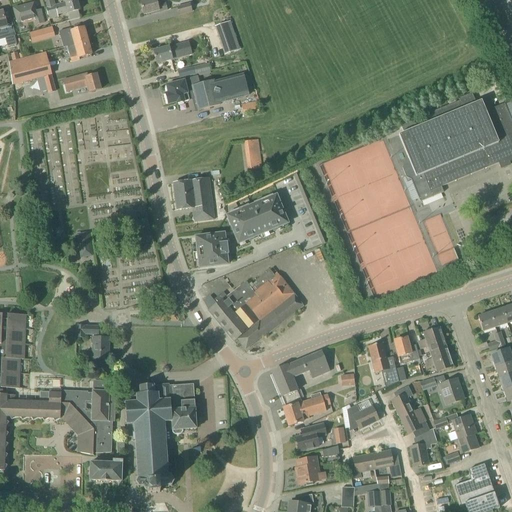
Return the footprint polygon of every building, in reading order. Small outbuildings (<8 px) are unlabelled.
[(80,19),(78,11),(79,11),(76,0),(64,0),(65,4),(46,9),(49,20),(58,18),(57,16),(65,14),(67,22),(80,19)] [(157,5),(155,0),(149,0),(140,3),(143,16),(150,14),(151,16),(167,11),(165,4),(157,5)] [(35,11),(33,4),(13,10),(17,24),(34,20),(36,26),(45,24),(41,10),(35,11)] [(179,16),(192,13),(190,4),(176,7),(179,16)] [(3,12),(0,12),(0,39),(3,39),(5,39),(7,47),(17,45),(14,36),(15,36),(10,17),(4,19),(3,12)] [(218,37),(233,32),(230,23),(215,28),(218,37)] [(511,27),(503,33),(511,49),(511,27)] [(30,42),(35,40),(53,35),(51,28),(28,34),(30,42)] [(63,48),(87,42),(84,28),(72,32),(71,29),(58,32),(63,48)] [(239,50),(236,41),(222,46),(225,55),(239,50)] [(87,42),(63,48),(63,49),(67,48),(71,64),(79,61),(78,59),(91,55),(87,42)] [(180,55),(177,45),(169,48),(153,52),(156,65),(172,60),(171,57),(180,55)] [(12,62),(19,60),(16,49),(9,50),(12,62)] [(12,86),(40,79),(51,76),(47,59),(45,53),(19,60),(12,62),(9,63),(9,69),(12,86)] [(198,77),(210,74),(210,72),(211,72),(209,64),(177,71),(179,79),(198,75),(198,77)] [(88,77),(87,74),(62,80),(66,93),(87,87),(89,93),(100,90),(96,75),(88,77)] [(51,76),(40,79),(44,93),(47,92),(48,94),(56,92),(52,76),(51,76)] [(244,76),(215,84),(214,81),(191,87),(186,89),(184,81),(166,86),(168,94),(165,95),(168,105),(176,103),(176,104),(184,102),(194,100),(197,112),(220,106),(220,104),(249,97),(244,76)] [(481,102),(398,136),(408,160),(414,175),(409,177),(410,179),(419,199),(420,203),(421,202),(431,198),(432,202),(442,198),(440,194),(433,197),(431,192),(438,188),(441,187),(498,164),(500,170),(510,166),(509,162),(511,161),(511,123),(504,104),(491,110),(487,100),(481,102)] [(243,116),(259,114),(258,102),(241,105),(243,116)] [(415,127),(413,121),(401,126),(403,132),(415,127)] [(247,171),(261,169),(258,140),(243,142),(247,171)] [(389,141),(325,164),(361,262),(367,262),(368,263),(368,262),(374,262),(372,258),(368,258),(368,231),(381,231),(381,220),(387,220),(389,225),(402,225),(402,223),(410,220),(415,233),(422,233),(389,141)] [(327,244),(298,174),(293,176),(322,246),(327,244)] [(214,221),(209,179),(191,181),(191,182),(172,184),(176,211),(191,209),(193,224),(214,221)] [(276,196),(226,216),(238,244),(287,224),(276,196)] [(511,203),(480,217),(494,247),(511,239),(511,203)] [(445,217),(429,222),(445,267),(461,261),(445,217)] [(80,259),(92,257),(89,233),(76,235),(80,259)] [(224,235),(195,238),(199,268),(227,265),(226,255),(227,254),(226,245),(225,245),(224,235)] [(235,280),(217,296),(224,304),(222,306),(228,312),(229,311),(236,320),(239,317),(243,322),(242,324),(251,335),(251,336),(260,348),(281,331),(262,307),(260,308),(239,281),(237,283),(235,280)] [(318,291),(305,297),(314,317),(315,318),(328,313),(318,291)] [(305,297),(293,302),(302,323),(314,317),(305,297)] [(293,302),(281,308),(290,328),(302,323),(293,302)] [(511,305),(502,309),(507,324),(511,322),(511,305)] [(495,328),(507,324),(502,309),(489,313),(495,328)] [(482,333),(495,328),(489,313),(477,318),(482,333)] [(6,320),(2,320),(2,315),(0,314),(0,384),(0,388),(7,389),(18,389),(20,360),(24,360),(25,316),(7,315),(6,320)] [(98,336),(99,327),(85,326),(76,326),(75,338),(85,339),(85,336),(93,336),(93,338),(92,338),(92,367),(101,368),(101,359),(108,360),(109,339),(98,339),(98,336)] [(419,346),(442,338),(439,329),(423,334),(425,340),(418,342),(419,346)] [(499,341),(503,340),(500,333),(497,334),(493,335),(495,342),(486,345),(489,352),(499,348),(496,341),(498,340),(499,341)] [(413,346),(411,337),(406,338),(394,341),(398,358),(400,365),(419,360),(415,346),(413,346)] [(429,354),(446,348),(442,338),(419,346),(420,351),(428,348),(429,354)] [(503,340),(499,341),(498,340),(496,341),(499,348),(505,346),(503,340)] [(382,344),(368,348),(372,364),(374,374),(381,372),(386,371),(390,386),(398,383),(398,382),(395,370),(392,358),(386,359),(382,344)] [(511,361),(511,360),(509,354),(511,352),(511,346),(506,349),(507,350),(490,356),(494,368),(511,361)] [(425,366),(449,358),(446,348),(429,354),(431,359),(423,362),(425,366)] [(281,398),(285,406),(301,399),(304,398),(300,390),(297,391),(292,379),(309,372),(312,379),(329,372),(321,353),(287,367),(287,366),(271,373),(281,398)] [(449,358),(425,366),(426,370),(434,368),(436,373),(452,368),(449,358)] [(511,361),(494,368),(498,379),(511,374),(511,359),(511,360),(511,361)] [(402,368),(395,370),(398,382),(405,380),(402,368)] [(511,374),(498,379),(503,391),(511,387),(511,374)] [(354,386),(354,376),(347,376),(340,376),(341,387),(354,386)] [(422,392),(436,387),(433,379),(419,383),(422,392)] [(445,406),(464,400),(457,379),(438,386),(445,406)] [(0,388),(0,384),(0,471),(4,472),(6,418),(60,420),(62,420),(77,437),(77,453),(93,456),(93,455),(111,454),(112,423),(114,423),(115,393),(115,392),(115,382),(93,381),(92,391),(91,391),(91,394),(87,394),(87,392),(61,391),(49,391),(49,403),(14,402),(14,396),(7,396),(7,389),(0,388)] [(171,431),(169,386),(169,385),(160,386),(154,386),(138,387),(139,395),(135,395),(136,402),(124,403),(126,432),(133,432),(136,479),(134,483),(138,488),(141,488),(145,491),(147,491),(147,495),(160,494),(159,487),(171,487),(174,481),(170,475),(168,475),(166,450),(170,449),(170,441),(166,441),(165,431),(171,431)] [(195,409),(193,385),(172,387),(172,386),(169,386),(171,431),(171,432),(173,432),(173,433),(174,435),(180,434),(181,433),(181,431),(196,430),(195,409)] [(396,399),(391,402),(399,418),(413,412),(407,399),(412,396),(408,387),(401,390),(404,396),(396,399)] [(507,403),(511,402),(511,401),(511,387),(503,391),(507,403)] [(301,399),(285,406),(286,408),(283,409),(288,427),(303,422),(309,420),(309,418),(326,412),(325,409),(327,409),(327,407),(330,405),(327,395),(322,397),(321,397),(320,394),(310,397),(311,400),(302,402),(301,399)] [(350,409),(346,411),(349,428),(350,432),(358,428),(359,430),(378,421),(372,408),(371,408),(367,401),(357,407),(356,406),(350,409)] [(413,412),(399,418),(408,435),(421,429),(424,434),(429,431),(425,422),(419,425),(413,413),(413,412)] [(459,422),(452,424),(458,440),(458,441),(473,436),(473,435),(475,434),(469,416),(458,420),(459,422)] [(448,426),(445,418),(432,422),(435,430),(448,426)] [(299,452),(318,447),(316,438),(325,435),(323,425),(301,431),(302,437),(295,439),(299,452)] [(340,445),(350,444),(347,428),(337,429),(340,445)] [(414,447),(409,448),(413,468),(428,465),(425,450),(431,449),(431,446),(436,445),(432,430),(429,431),(424,434),(419,436),(421,446),(414,447)] [(458,441),(456,442),(461,455),(478,449),(473,436),(458,441)] [(322,451),(323,459),(338,456),(337,447),(322,451)] [(392,463),(390,457),(389,452),(371,455),(374,470),(388,467),(389,473),(400,471),(398,462),(392,463)] [(447,466),(460,461),(457,453),(444,458),(447,466)] [(374,470),(371,455),(353,459),(354,464),(356,474),(350,475),(351,481),(361,479),(360,473),(374,470)] [(313,485),(312,483),(315,482),(312,467),(317,466),(315,458),(296,461),(298,474),(296,474),(298,485),(306,484),(306,486),(313,485)] [(122,466),(122,461),(112,461),(112,464),(90,464),(89,481),(121,482),(121,466),(122,466)] [(468,477),(470,481),(454,486),(455,488),(459,501),(461,506),(465,505),(467,511),(489,511),(499,509),(493,494),(484,465),(468,470),(470,476),(468,477)] [(381,485),(379,485),(380,507),(390,507),(391,506),(389,491),(388,492),(388,484),(381,485)] [(380,507),(379,485),(377,485),(367,488),(367,493),(366,493),(367,508),(380,507)] [(289,503),(287,511),(309,511),(310,506),(313,505),(311,496),(303,497),(302,504),(289,503)]
